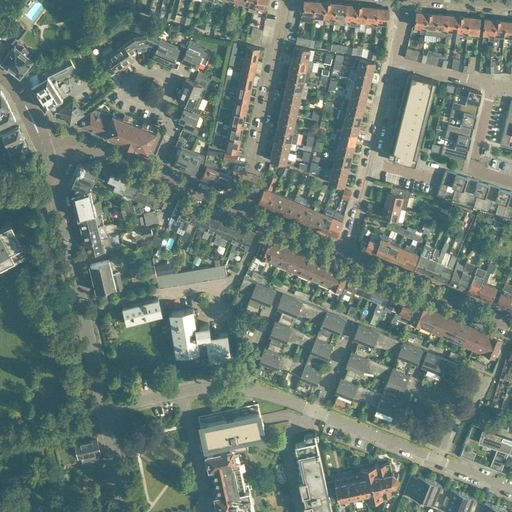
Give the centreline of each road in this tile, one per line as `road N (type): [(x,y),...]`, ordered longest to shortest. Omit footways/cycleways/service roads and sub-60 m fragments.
road 1 (residential): [(248,214),(289,0)]
road 2 (residential): [(354,258),(395,59)]
road 3 (residential): [(511,327),(354,258)]
road 4 (residential): [(84,314),(226,281)]
road 5 (residential): [(438,460),(315,411)]
road 6 (residential): [(492,85),(473,170),(511,183)]
road 7 (residential): [(84,314),(58,190)]
road 8 (residential): [(207,511),(181,393)]
